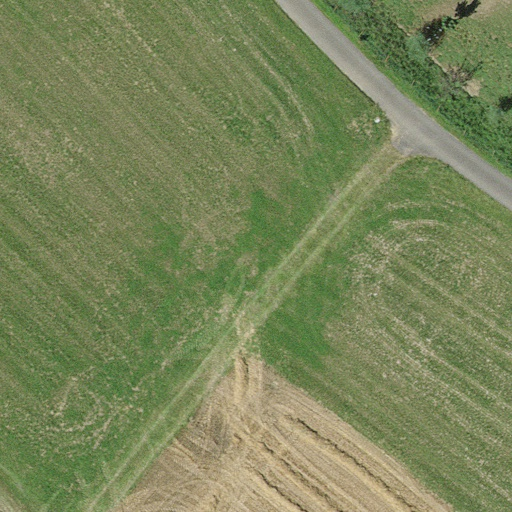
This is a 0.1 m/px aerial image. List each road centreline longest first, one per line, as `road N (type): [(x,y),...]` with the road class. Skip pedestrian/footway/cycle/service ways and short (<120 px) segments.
road 1 (track): [(425,132),(375,177),(101,511)]
road 2 (unclassified): [(292,0),(425,132),(511,191)]
